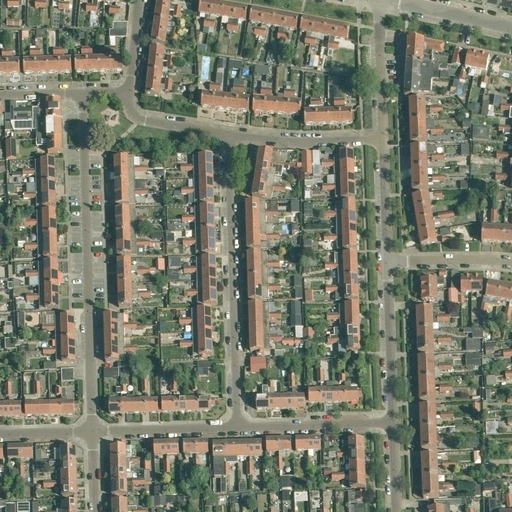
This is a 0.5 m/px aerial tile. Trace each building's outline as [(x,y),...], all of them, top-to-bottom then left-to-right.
[(104,0),(92,0),(92,1),(92,5),(91,5),(91,12),(90,25),(95,25),(96,25),(96,17),(96,15),(96,13),(98,1),(104,2),(104,0)] [(170,6),(170,3),(170,0),(157,0),(157,9),(169,11),(173,11),(181,13),(182,7),(170,6)] [(209,28),(211,16),(213,3),(201,2),(199,14),(205,15),(203,27),(209,28)] [(213,3),(211,16),(209,28),(214,29),(216,17),(222,18),(224,5),(213,3)] [(232,31),(236,7),(224,5),(222,18),(229,19),(227,31),(232,31)] [(248,9),(236,7),(232,31),(237,32),(239,20),(246,22),(248,9)] [(169,11),(157,9),(155,20),(167,22),(169,11)] [(261,25),(264,12),(252,10),(250,22),(261,25)] [(264,12),(261,25),(273,27),(275,14),(264,12)] [(283,40),(285,29),(287,16),(275,14),(273,27),(279,28),(277,39),(283,40)] [(299,18),(287,16),(285,29),(283,40),(288,41),(290,30),(297,31),(299,18)] [(305,45),(310,46),(311,38),(312,34),(314,21),(303,19),(300,32),(307,33),(305,45)] [(155,20),(153,32),(166,34),(170,35),(178,36),(179,30),(172,29),(173,23),(167,22),(155,20)] [(326,23),(314,21),(312,34),(324,36),(326,23)] [(329,49),(333,50),(334,43),(335,38),(338,26),(326,23),(324,36),(331,38),(329,49)] [(338,26),(335,38),(347,41),(349,28),(338,26)] [(164,46),(166,34),(153,32),(152,45),(164,46)] [(408,40),(407,62),(432,63),(433,51),(442,53),(444,44),(423,40),(408,40)] [(105,59),(99,59),(99,72),(111,72),(111,59),(110,47),(104,48),(105,59)] [(111,72),(123,71),(122,59),(115,59),(115,47),(110,47),(111,59),(111,72)] [(75,60),(75,73),(87,72),(87,60),(86,48),(81,48),(82,60),(75,60)] [(86,48),(87,60),(87,72),(99,72),(99,59),(92,60),(92,48),(86,48)] [(164,50),(151,49),(150,61),(162,62),(164,50)] [(463,51),(455,49),(452,64),(460,66),(463,51)] [(35,61),(35,57),(35,50),(30,50),(30,61),(23,61),(24,74),(36,74),(35,61)] [(475,70),(479,54),(468,52),(465,68),(475,70)] [(489,56),(479,54),(475,70),(474,76),(480,77),(481,71),(486,72),(488,62),(489,63),(490,59),(489,59),(489,56)] [(59,73),(59,60),(47,61),(48,74),(59,73)] [(71,60),(59,60),(59,73),(71,73),(71,67),(71,60)] [(310,60),(309,67),(317,68),(318,61),(310,60)] [(8,62),(0,61),(0,74),(8,75),(8,62)] [(20,61),(8,62),(8,75),(20,74),(20,61)] [(47,61),(35,61),(36,74),(48,74),(47,61)] [(150,61),(149,73),(161,74),(162,62),(150,61)] [(242,63),(229,61),(228,69),(238,70),(238,69),(241,69),(242,63)] [(435,63),(432,63),(407,62),(406,78),(428,79),(431,79),(438,79),(439,69),(447,70),(447,64),(435,63)] [(268,67),(255,67),(255,76),(268,77),(268,67)] [(161,74),(149,73),(147,84),(160,86),(161,74)] [(406,78),(405,97),(417,96),(417,92),(431,92),(431,87),(431,79),(428,79),(406,78)] [(454,80),(450,93),(449,96),(456,96),(459,81),(454,80)] [(239,86),(238,98),(237,111),(249,112),(250,99),(243,98),(244,87),(243,87),(244,83),(240,82),(239,86)] [(146,96),(159,97),(159,93),(160,91),(160,86),(147,84),(146,96)] [(232,92),(232,97),(227,97),(225,110),(237,111),(238,98),(239,86),(234,86),(233,92),(232,92)] [(277,114),(289,115),(290,102),(290,98),(291,91),(291,87),(285,86),(285,90),(284,90),(283,101),(278,101),(277,114)] [(267,89),(266,96),(266,100),(265,113),(277,114),(278,101),(271,101),(272,89),(267,89)] [(201,107),(213,108),(215,95),(203,94),(201,107)] [(315,95),(315,98),(316,112),(316,125),(328,124),(328,111),(323,111),(323,107),(321,107),(321,100),(320,100),(320,94),(315,95)] [(227,97),(215,95),(213,108),(225,110),(227,97)] [(316,125),(316,112),(315,98),(310,98),(310,107),(309,108),(309,112),(304,112),(304,125),(316,125)] [(253,112),(265,113),(266,100),(254,99),(253,112)] [(409,100),(410,110),(425,110),(425,99),(409,100)] [(328,124),(340,124),(340,111),(339,100),(334,100),(334,111),(328,111),(328,124)] [(339,100),(340,111),(340,124),(352,123),(352,110),(345,111),(345,100),(339,100)] [(61,121),(61,101),(47,102),(47,103),(38,103),(38,109),(16,109),(16,103),(10,103),(10,115),(4,115),(5,121),(10,121),(10,123),(61,121)] [(301,103),(290,102),(289,115),(300,116),(301,103)] [(480,105),(471,103),(470,111),(478,113),(480,105)] [(442,112),(442,109),(430,110),(425,110),(410,110),(410,121),(425,121),(425,115),(430,115),(430,112),(442,112)] [(462,129),(471,129),(470,120),(462,120),(462,129)] [(62,139),(61,121),(10,123),(9,123),(5,123),(5,131),(13,131),(13,132),(36,131),(36,139),(39,139),(62,139)] [(411,133),(426,132),(425,121),(410,121),(411,133)] [(511,129),(511,127),(505,126),(505,132),(504,132),(503,134),(511,135),(511,129)] [(475,140),(490,142),(491,129),(476,127),(475,140)] [(426,142),(426,132),(411,133),(411,143),(426,142)] [(62,153),(62,139),(39,139),(40,145),(48,145),(48,153),(62,153)] [(15,141),(6,141),(7,159),(16,159),(15,141)] [(428,158),(431,158),(445,158),(444,155),(436,156),(436,153),(428,153),(428,147),(411,147),(411,158),(428,158)] [(346,149),(340,149),(340,152),(337,152),(337,159),(334,159),(334,162),(328,162),(328,167),(334,167),(334,164),(353,164),(353,152),(347,152),(346,149)] [(257,162),(277,165),(276,168),(282,169),(283,164),(277,163),(278,153),(266,151),(259,150),(257,162)] [(312,175),(311,152),(302,153),(302,164),(302,165),(302,168),(303,175),(312,175)] [(182,166),(182,169),(212,168),(212,156),(206,156),(205,153),(198,153),(198,157),(193,157),(194,166),(182,166)] [(135,158),(128,158),(127,155),(121,155),(121,158),(115,158),(115,171),(147,169),(147,166),(135,167),(135,158)] [(428,158),(411,158),(411,169),(428,168),(428,158)] [(55,160),(35,161),(35,171),(22,171),(22,173),(55,172),(55,160)] [(275,177),(276,168),(277,165),(257,162),(255,174),(275,177)] [(354,175),(353,164),(334,164),(334,167),(334,176),(354,175)] [(212,180),(212,168),(182,169),(182,172),(194,172),(194,181),(212,180)] [(428,168),(411,169),(412,179),(429,179),(428,168)] [(148,172),(147,169),(115,171),(115,182),(135,181),(135,172),(148,172)] [(55,172),(22,173),(22,177),(24,177),(26,177),(26,186),(36,185),(55,185),(55,172)] [(279,192),(279,187),(273,186),(275,177),(255,174),(254,185),(273,188),(273,191),(279,192)] [(335,185),(328,185),(329,190),(335,190),(335,188),(354,187),(354,175),(334,176),(335,185)] [(429,179),(412,179),(412,190),(429,190),(429,184),(429,180),(429,179)] [(181,193),(213,192),(212,180),(194,181),(194,190),(181,190),(181,193)] [(136,190),(135,181),(115,182),(116,194),(148,193),(148,190),(136,190)] [(23,194),(23,197),(56,196),(55,185),(36,185),(26,186),(27,194),(25,194),(23,194)] [(273,188),(254,185),(252,197),(271,200),(273,191),(273,188)] [(335,188),(335,190),(335,200),(355,199),(354,187),(335,188)] [(213,203),(213,192),(181,193),(181,196),(195,196),(195,203),(213,203)] [(116,206),(129,205),(136,205),(136,196),(148,196),(148,193),(116,194),(116,206)] [(496,193),(496,202),(505,202),(505,193),(496,193)] [(428,194),(413,196),(415,208),(430,206),(429,200),(428,194)] [(56,207),(56,196),(23,197),(23,200),(36,200),(36,209),(56,207)] [(246,203),(246,215),(265,214),(265,217),(272,216),(271,211),(265,212),(265,202),(246,203)] [(329,213),(329,218),(336,218),(335,215),(355,215),(355,203),(335,204),(335,213),(329,213)] [(430,206),(415,208),(417,220),(432,218),(430,206)] [(183,217),(183,220),(214,219),(214,207),(195,208),(195,216),(183,217)] [(136,217),(136,209),(116,210),(116,221),(149,220),(149,218),(136,217)] [(24,225),(57,224),(56,211),(36,212),(36,222),(24,223),(24,225)] [(246,215),(246,226),(266,226),(265,217),(265,214),(246,215)] [(355,226),(355,215),(335,215),(336,218),(336,227),(355,226)] [(432,218),(417,220),(419,233),(434,230),(433,224),(439,223),(438,220),(438,217),(432,218)] [(214,219),(183,220),(183,223),(195,222),(196,231),(214,231),(214,219)] [(149,220),(116,221),(117,234),(137,233),(136,223),(149,223),(149,220)] [(57,235),(57,224),(24,225),(24,228),(37,228),(37,236),(57,235)] [(266,237),(266,240),(272,240),(272,235),(266,235),(266,226),(246,226),(247,238),(266,237)] [(356,238),(355,226),(336,227),(336,236),(330,236),(330,241),(336,241),(336,239),(356,238)] [(492,242),(493,227),(482,226),(481,242),(492,242)] [(504,227),(493,227),(492,242),(503,243),(504,227)] [(511,227),(504,227),(503,243),(511,243),(511,227)] [(434,230),(419,233),(421,245),(436,242),(434,230)] [(215,243),(214,231),(196,231),(196,240),(184,241),(184,244),(215,243)] [(137,233),(117,234),(117,244),(130,244),(149,244),(149,242),(137,242),(137,241),(137,233)] [(175,234),(166,234),(167,244),(175,243),(175,234)] [(25,248),(57,247),(57,235),(37,236),(37,245),(25,245),(25,248)] [(266,237),(247,238),(247,250),(266,249),(266,240),(266,237)] [(337,251),(346,250),(356,250),(356,238),(336,239),(336,241),(337,251)] [(313,241),(303,241),(304,254),(314,254),(313,241)] [(153,243),(130,244),(117,244),(117,257),(138,256),(144,256),(144,247),(150,247),(150,248),(153,248),(153,243)] [(215,243),(184,244),(184,247),(196,246),(196,254),(215,254),(215,243)] [(57,258),(57,247),(25,248),(25,251),(37,251),(38,259),(57,258)] [(273,268),(273,262),(267,263),(266,253),(247,254),(247,266),(267,265),(267,268),(273,268)] [(335,256),(335,264),(331,264),(331,269),(337,269),(337,266),(357,266),(356,254),(342,254),(342,255),(336,255),(335,256)] [(185,268),(185,271),(215,270),(215,258),(202,258),(197,258),(197,268),(185,268)] [(169,270),(179,269),(181,269),(181,259),(169,259),(169,270)] [(131,260),(117,261),(118,272),(131,272),(137,272),(150,271),(150,269),(137,270),(137,267),(131,267),(131,261),(131,260)] [(26,276),(58,274),(58,263),(38,263),(38,273),(26,273),(26,276)] [(267,265),(247,266),(248,277),(267,277),(267,268),(267,265)] [(357,277),(357,266),(337,266),(337,269),(338,278),(357,277)] [(216,282),(215,270),(185,271),(185,274),(197,274),(198,282),(216,282)] [(118,272),(118,284),(131,284),(131,279),(131,272),(118,272)] [(58,286),(58,274),(26,276),(26,281),(30,281),(30,287),(39,287),(58,286)] [(248,277),(248,289),(267,288),(268,291),(274,291),(273,286),(267,286),(267,277),(248,277)] [(357,289),(357,277),(338,278),(338,287),(332,287),(332,292),(336,292),(338,292),(338,290),(357,289)] [(471,294),(471,277),(460,277),(460,278),(458,278),(458,282),(460,282),(460,294),(471,294)] [(482,277),(471,277),(471,294),(476,294),(476,296),(482,296),(482,282),(482,277)] [(421,290),(436,289),(436,278),(421,279),(421,290)] [(186,294),(216,293),(216,282),(198,282),(198,290),(186,290),(186,294)] [(485,297),(498,299),(500,284),(488,282),(485,297)] [(119,296),(132,296),(150,295),(150,292),(138,292),(138,291),(132,291),(131,284),(118,284),(119,296)] [(511,288),(511,286),(500,284),(498,299),(506,301),(510,302),(511,288)] [(58,298),(58,286),(39,287),(39,296),(28,296),(26,296),(26,299),(58,298)] [(267,288),(248,289),(248,301),(268,300),(268,291),(267,288)] [(338,302),(358,301),(357,289),(338,290),(338,292),(338,302)] [(427,300),(437,300),(436,289),(421,290),(422,300),(423,300),(423,301),(427,301),(427,300)] [(216,304),(216,293),(186,294),(186,297),(198,296),(198,305),(203,304),(216,304)] [(154,295),(150,295),(132,296),(119,296),(119,308),(132,307),(132,300),(139,300),(139,298),(151,298),(154,298),(154,295)] [(39,310),(59,309),(58,298),(26,299),(26,302),(39,301),(39,310)] [(300,303),(291,303),(291,317),(301,316),(300,303)] [(274,319),(274,314),(268,314),(268,304),(248,305),(249,317),(268,316),(268,319),(274,319)] [(333,315),(333,320),(339,320),(339,318),(358,317),(358,305),(338,306),(339,315),(333,315)] [(438,313),(432,314),(432,308),(416,308),(417,319),(432,319),(437,319),(437,316),(438,315),(438,313)] [(180,322),(211,321),(211,309),(193,310),(193,318),(180,319),(180,322)] [(42,329),(75,328),(74,316),(68,316),(68,313),(61,313),(61,317),(54,317),(55,326),(42,327),(42,329)] [(123,315),(104,316),(104,328),(118,327),(143,327),(143,325),(136,325),(136,323),(124,324),(123,315)] [(269,328),(268,319),(268,316),(249,317),(249,328),(269,328)] [(339,329),(359,328),(358,317),(339,318),(339,320),(339,329)] [(432,319),(417,319),(417,330),(433,330),(432,325),(438,325),(437,322),(437,319),(432,319)] [(212,333),(211,321),(180,322),(181,325),(193,325),(193,333),(212,333)] [(143,330),(143,327),(118,327),(104,328),(105,339),(118,339),(124,339),(124,330),(136,329),(136,330),(143,330)] [(75,340),(75,328),(42,329),(42,332),(55,331),(55,340),(75,340)] [(249,328),(249,340),(269,339),(269,337),(269,328),(249,328)] [(359,328),(339,329),(333,329),(333,337),(330,337),(330,339),(333,338),(340,338),(340,341),(359,340),(359,328)] [(473,328),(463,329),(463,334),(472,334),(472,339),(482,339),(482,329),(472,329),(473,328)] [(314,330),(310,330),(304,331),(304,342),(314,342),(314,330)] [(437,336),(433,336),(433,330),(417,330),(417,341),(433,340),(438,340),(437,338),(437,336)] [(212,344),(212,333),(193,333),(194,342),(181,342),(181,345),(212,344)] [(275,337),(269,337),(269,339),(249,340),(250,352),(256,352),(256,355),(263,355),(263,351),(269,351),(269,342),(275,342),(275,337)] [(360,352),(359,340),(340,341),(340,338),(333,338),(334,343),(340,343),(340,353),(346,352),(346,356),(353,355),(353,352),(360,352)] [(124,339),(118,339),(105,339),(105,351),(119,351),(126,351),(137,351),(137,347),(124,348),(124,339)] [(75,352),(75,340),(55,340),(55,349),(43,350),(43,353),(75,352)] [(417,341),(418,352),(433,351),(433,340),(417,341)] [(212,344),(181,345),(181,348),(194,348),(194,360),(206,359),(206,356),(212,356),(212,344)] [(119,351),(105,351),(105,363),(117,362),(117,368),(133,368),(133,362),(125,362),(124,353),(137,353),(137,351),(126,351),(119,351)] [(75,363),(75,352),(43,353),(43,355),(56,355),(56,364),(61,364),(75,363)] [(39,353),(23,353),(23,368),(28,368),(28,357),(39,357),(39,354),(39,353)] [(480,354),(468,355),(468,367),(480,366),(480,354)] [(438,362),(434,362),(434,357),(418,358),(418,368),(438,367),(438,364),(438,362)] [(251,359),(251,365),(251,366),(251,369),(260,369),(260,374),(266,374),(266,358),(251,359)] [(358,359),(347,360),(348,370),(358,370),(358,359)] [(439,371),(439,370),(438,367),(418,368),(419,378),(434,377),(434,371),(439,371)] [(74,382),(73,369),(61,370),(62,382),(74,382)] [(104,370),(104,379),(113,379),(113,377),(119,377),(119,369),(104,370)] [(435,389),(434,377),(419,378),(419,390),(435,389)] [(495,377),(486,377),(486,386),(495,386),(495,377)] [(334,403),(346,403),(346,388),(338,389),(338,383),(333,383),(334,391),(334,403)] [(361,397),(361,391),(352,391),(352,388),(351,388),(351,383),(346,383),(346,388),(346,403),(357,402),(357,397),(361,397)] [(268,410),(268,396),(268,390),(268,388),(262,388),(262,395),(262,398),(251,398),(252,405),(256,405),(256,410),(268,410)] [(67,404),(67,401),(67,398),(66,398),(65,389),(61,389),(61,395),(61,401),(62,416),(74,416),(74,410),(79,410),(78,403),(67,404)] [(308,404),(322,403),(321,389),(315,389),(315,392),(308,392),(308,404)] [(326,389),(321,389),(322,403),(334,403),(334,391),(326,392),(326,389)] [(435,389),(419,390),(420,400),(435,400),(435,389)] [(297,394),(291,395),(292,409),(304,409),(304,397),(298,397),(297,394)] [(268,410),(281,410),(280,397),(274,398),(274,395),(268,396),(268,410)] [(281,410),(292,409),(291,395),(286,395),(286,397),(280,397),(281,410)] [(127,399),(121,400),(122,414),(134,414),(133,402),(133,396),(127,397),(127,399)] [(198,412),(198,397),(192,398),(192,400),(186,400),(186,412),(198,412)] [(203,397),(198,397),(198,412),(210,412),(210,406),(215,406),(214,399),(203,400),(203,397)] [(162,413),(174,413),(174,398),(168,398),(168,400),(161,401),(162,413)] [(179,398),(174,398),(174,413),(186,412),(186,400),(179,400),(179,398)] [(146,414),(145,399),(139,399),(139,401),(133,402),(134,414),(146,414)] [(145,399),(146,414),(158,413),(157,401),(151,401),(151,399),(145,399)] [(109,415),(122,414),(121,400),(115,400),(115,402),(104,402),(104,409),(109,409),(109,415)] [(49,402),(49,404),(50,416),(62,416),(61,401),(49,402)] [(25,417),(38,417),(37,402),(25,402),(25,417)] [(43,402),(37,402),(38,417),(50,416),(49,404),(43,404),(43,402)] [(0,405),(0,417),(9,418),(9,403),(3,403),(3,405),(0,405)] [(14,403),(9,403),(9,418),(22,417),(21,405),(14,405),(14,403)] [(420,417),(436,416),(435,405),(420,406),(420,417)] [(421,428),(436,427),(436,419),(441,418),(440,416),(436,416),(420,417),(421,428)] [(421,428),(421,439),(441,438),(441,435),(446,435),(445,432),(436,433),(436,427),(421,428)] [(357,440),(357,435),(349,436),(349,453),(363,452),(363,440),(357,440)] [(303,440),(295,440),(296,452),(308,452),(308,437),(303,437),(303,440)] [(312,437),(308,437),(308,452),(320,451),(320,439),(313,440),(312,437)] [(266,453),(279,452),(278,438),(273,438),(273,441),(266,441),(266,453)] [(283,438),(278,438),(279,452),(291,452),(291,440),(283,440),(283,438)] [(441,438),(421,439),(421,450),(437,449),(437,442),(441,442),(441,441),(441,438)] [(195,455),(195,440),(190,440),(190,443),(183,443),(183,455),(195,455)] [(200,440),(195,440),(195,455),(208,454),(207,443),(200,443),(200,440)] [(478,440),(468,440),(468,448),(478,448),(480,448),(480,444),(478,444),(478,440)] [(154,456),(166,456),(166,441),(161,441),(161,444),(153,444),(154,456)] [(171,441),(166,441),(166,456),(179,455),(178,443),(171,444),(171,441)] [(111,447),(111,459),(125,459),(125,442),(119,442),(119,447),(111,447)] [(249,444),(249,458),(261,457),(261,443),(254,444),(249,444)] [(67,444),(61,444),(61,460),(75,460),(75,448),(67,449),(67,444)] [(237,444),(225,445),(225,458),(237,458),(237,444)] [(249,444),(237,444),(237,458),(249,458),(249,444)] [(21,460),(20,445),(15,445),(15,448),(8,448),(8,460),(21,460)] [(25,445),(20,445),(21,460),(33,459),(32,447),(25,448),(25,445)] [(225,445),(212,445),(213,465),(223,465),(223,464),(225,464),(225,458),(225,445)] [(364,465),(363,452),(349,453),(350,465),(364,465)] [(422,455),(422,466),(437,465),(443,465),(443,462),(443,461),(437,461),(437,454),(422,455)] [(138,459),(125,459),(111,459),(112,471),(126,471),(130,471),(130,464),(132,464),(138,464),(138,459)] [(75,460),(61,460),(62,473),(76,472),(75,460)] [(364,477),(364,465),(350,465),(350,477),(364,477)] [(422,466),(422,477),(438,476),(437,465),(422,466)] [(126,483),(126,471),(112,471),(112,483),(126,483)] [(76,472),(62,473),(56,473),(56,481),(62,481),(62,485),(76,485),(76,472)] [(438,482),(438,476),(422,477),(423,488),(443,487),(443,484),(443,482),(438,482)] [(294,477),(281,477),(281,489),(282,489),(282,492),(289,491),(295,491),(294,477)] [(364,477),(350,477),(351,490),(365,489),(364,477)] [(195,480),(186,481),(187,494),(195,493),(195,480)] [(127,495),(126,483),(112,483),(113,496),(127,495)] [(63,498),(70,497),(77,497),(76,485),(62,485),(63,498)] [(443,487),(423,488),(423,499),(438,498),(438,492),(447,492),(447,490),(443,490),(443,487)] [(165,489),(155,489),(155,507),(166,507),(165,489)] [(357,504),(357,501),(357,493),(348,494),(348,504),(357,504)] [(357,504),(357,506),(364,505),(365,505),(365,493),(357,493),(357,501),(357,504)] [(488,511),(496,511),(496,500),(488,501),(488,511)] [(113,502),(113,511),(132,511),(133,511),(136,511),(136,508),(127,508),(127,501),(113,502)] [(63,503),(62,511),(76,511),(77,502),(63,503)]
